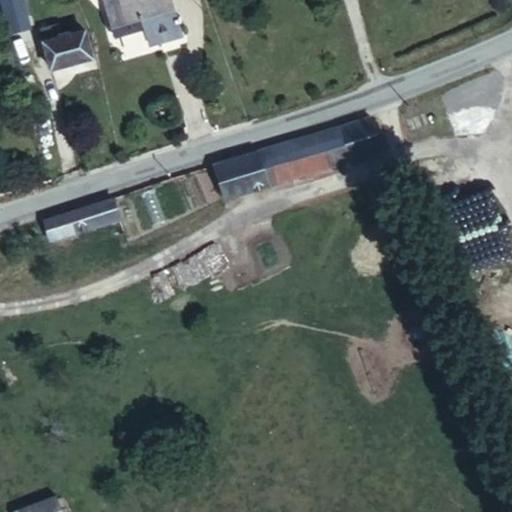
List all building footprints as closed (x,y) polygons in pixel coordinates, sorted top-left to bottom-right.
[(0,0),(0,5),(3,31),(26,29),(22,0),(0,0)] [(141,30),(130,0),(126,0),(97,9),(107,41),(141,30)] [(170,0),(130,0),(141,30),(177,18),(170,0)] [(40,20),(44,40),(65,36),(61,16),(40,20)] [(177,18),(141,30),(150,53),(185,42),(177,18)] [(65,36),(44,40),(50,67),(93,58),(87,32),(65,36)] [(380,143),(370,115),(296,138),(215,164),(226,194),(380,143)] [(118,226),(111,201),(45,220),(51,245),(118,226)] [(61,511),(57,498),(18,511),(61,511)]
